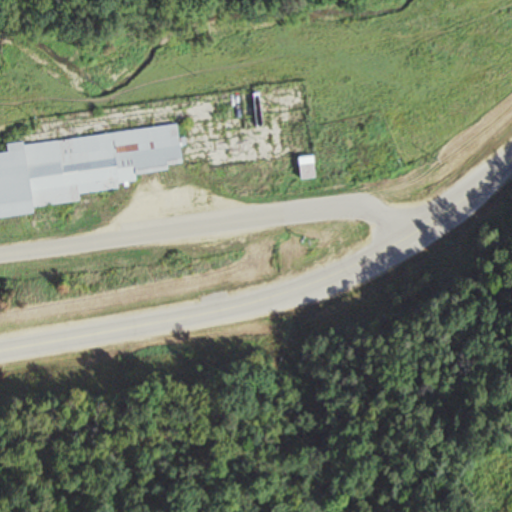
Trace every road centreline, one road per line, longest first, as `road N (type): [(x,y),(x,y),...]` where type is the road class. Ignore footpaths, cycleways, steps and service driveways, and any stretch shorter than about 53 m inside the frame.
road 1 (primary): [(0,351),(306,289),(424,237),(511,161)]
road 2 (residential): [(0,251),(370,206),(424,237)]
